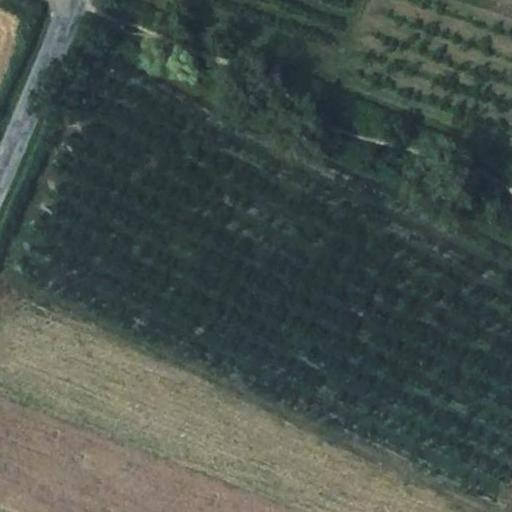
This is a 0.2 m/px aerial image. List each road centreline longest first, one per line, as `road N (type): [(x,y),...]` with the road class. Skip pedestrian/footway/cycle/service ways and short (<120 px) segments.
road 1 (track): [(68,0),(334,123),(511,190)]
road 2 (unclassified): [(73,0),(0,214)]
